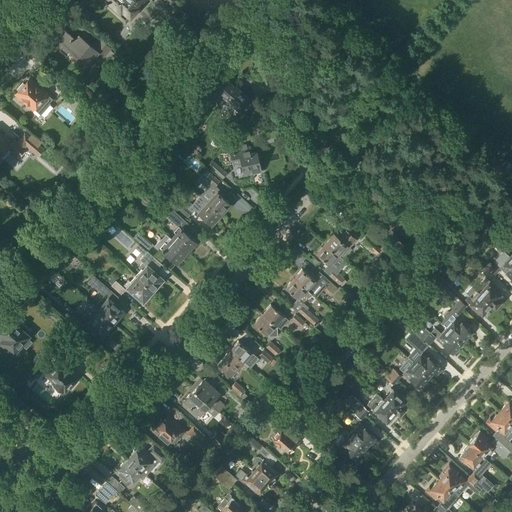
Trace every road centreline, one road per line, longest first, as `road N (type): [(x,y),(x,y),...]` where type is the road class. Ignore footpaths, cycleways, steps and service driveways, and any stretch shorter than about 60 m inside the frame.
road 1 (residential): [(69,467),(309,195),(262,0)]
road 2 (residential): [(511,340),(365,500),(299,511)]
road 3 (track): [(306,170),(453,0)]
